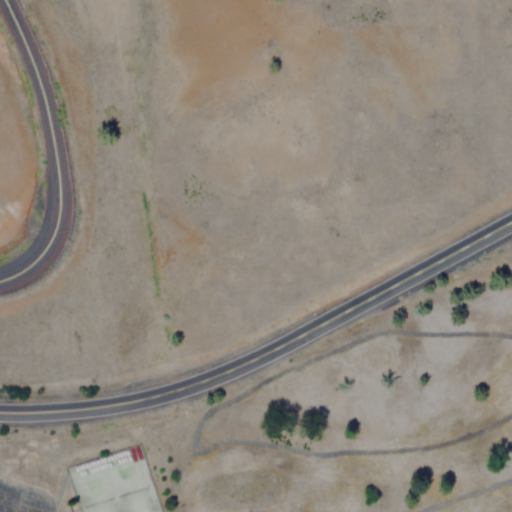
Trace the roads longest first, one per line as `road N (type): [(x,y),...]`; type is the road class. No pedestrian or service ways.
road 1 (tertiary): [(0,411),(117,403),(194,382),(511,220)]
road 2 (residential): [(0,277),(25,266),(53,223),(49,134),(2,0)]
